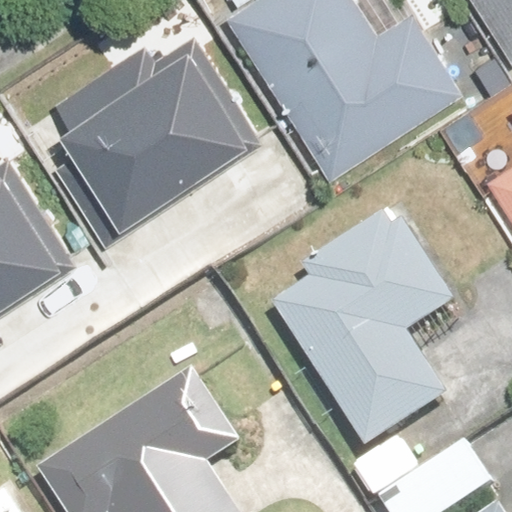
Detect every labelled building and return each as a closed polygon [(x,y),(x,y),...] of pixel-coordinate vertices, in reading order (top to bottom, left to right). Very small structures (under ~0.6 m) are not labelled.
[(232,0),(243,18),(235,23),(335,180),(469,94),(417,13),(381,36),(358,0),(232,0)] [(511,0),(477,0),(511,55),(511,0)] [(262,142),(179,8),(43,92),(126,226),(262,142)] [(0,306),(72,265),(10,157),(0,163),(0,306)] [(511,208),(511,174),(496,185),(511,208)] [(454,308),(397,219),(274,299),(372,450),(451,399),(410,336),(454,308)] [(64,511),(241,511),(212,467),(241,449),(195,378),(41,475),(64,511)] [(459,511),(496,487),(468,445),(418,478),(396,445),(359,469),(388,511),(459,511)] [(0,511),(20,511),(14,501),(0,509),(0,511)]
